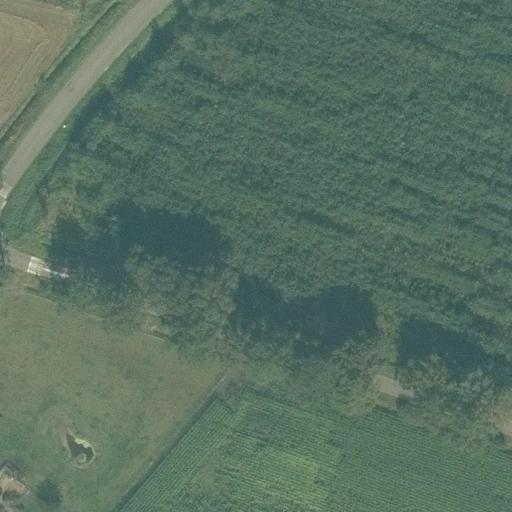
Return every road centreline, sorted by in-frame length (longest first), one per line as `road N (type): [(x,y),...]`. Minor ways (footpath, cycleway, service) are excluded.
road 1 (unclassified): [(511,430),(0,253)]
road 2 (unclassified): [(0,191),(93,65),(155,0)]
